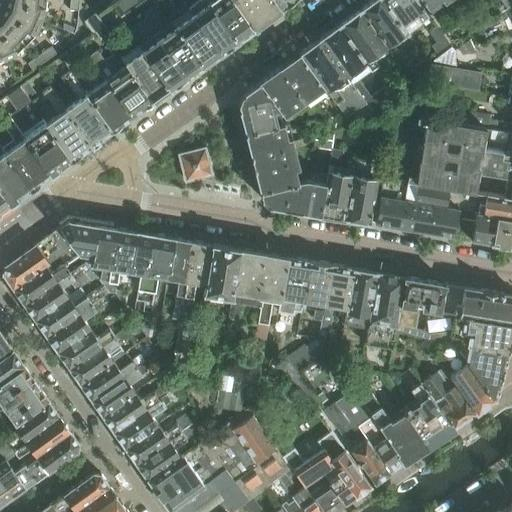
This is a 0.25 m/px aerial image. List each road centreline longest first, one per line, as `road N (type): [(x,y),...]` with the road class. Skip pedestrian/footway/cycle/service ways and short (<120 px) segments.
road 1 (tertiary): [(136,203),(511,273)]
road 2 (tertiary): [(325,0),(127,153)]
road 3 (residential): [(103,447),(0,304)]
